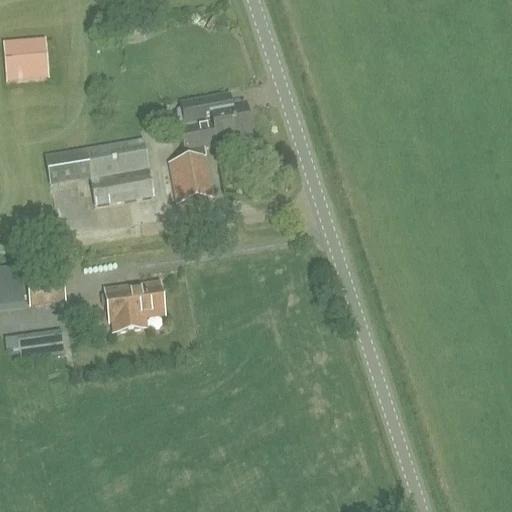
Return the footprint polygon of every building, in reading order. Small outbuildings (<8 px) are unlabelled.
[(124,36),(142,33),(141,24),(122,27),(124,36)] [(48,81),(44,45),(2,49),(5,85),(48,81)] [(224,143),(249,138),(244,110),(224,114),(222,100),(202,104),(207,130),(181,134),(186,163),(169,166),(177,208),(213,201),(203,148),(224,145),(224,143)] [(51,190),(90,182),(95,211),(153,201),(143,143),(46,161),(51,190)] [(0,166),(0,185),(17,185),(17,166),(0,166)] [(0,310),(24,307),(19,269),(0,271),(0,310)] [(30,306),(58,303),(57,297),(62,296),(60,280),(27,285),(30,306)] [(143,319),(163,317),(160,289),(105,296),(108,324),(114,323),(116,337),(145,333),(143,319)] [(64,337),(10,340),(11,353),(65,350),(64,337)]
